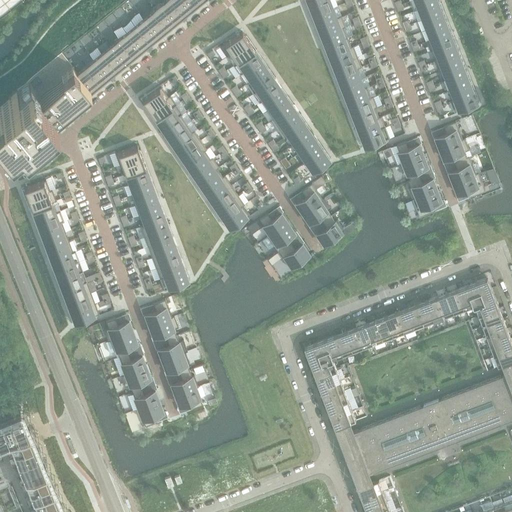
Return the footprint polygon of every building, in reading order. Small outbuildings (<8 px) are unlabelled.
[(0,0),(0,13),(15,0),(0,0)] [(69,46),(61,53),(72,66),(76,70),(84,64),(92,57),(100,50),(109,43),(117,36),(125,29),(134,23),(142,16),(151,9),(159,2),(161,0),(125,0),(119,5),(111,12),(103,19),(94,25),(86,32),(78,39),(69,46)] [(171,0),(161,0),(159,2),(175,21),(183,14),(171,0)] [(185,0),(171,0),(183,14),(191,7),(185,0)] [(320,0),(310,4),(314,15),(334,7),(334,6),(331,0),(320,0)] [(419,8),(413,10),(418,20),(423,18),(442,10),(438,0),(419,8)] [(159,2),(151,9),(166,28),(175,21),(159,2)] [(334,7),(314,15),(318,25),(338,17),(342,16),(338,5),(334,6),(334,7)] [(151,9),(142,16),(158,35),(166,28),(151,9)] [(442,10),(423,18),(427,28),(446,21),(442,10)] [(338,17),(318,25),(322,36),(345,27),(347,26),(342,16),(342,15),(342,16),(338,17)] [(142,16),(134,23),(149,41),(158,35),(142,16)] [(446,21),(427,28),(431,38),(450,31),(446,21)] [(134,23),(125,29),(141,48),(149,41),(134,23)] [(345,27),(322,36),(326,45),(348,37),(345,27)] [(125,29),(117,36),(133,55),(141,48),(125,29)] [(220,46),(215,49),(222,59),(226,56),(227,56),(248,41),(242,31),(220,46)] [(431,39),(427,40),(430,50),(435,49),(454,41),(450,31),(431,38),(431,39)] [(117,36),(109,43),(124,62),(133,55),(117,36)] [(348,37),(326,45),(330,55),(352,47),(352,46),(348,37)] [(248,41),(227,56),(233,64),(234,65),(238,62),(237,62),(255,50),(248,41)] [(454,41),(435,49),(439,59),(458,51),(454,41)] [(109,43),(100,50),(116,69),(124,62),(109,43)] [(352,47),(330,55),(334,65),(358,56),(354,46),(352,46),(352,47)] [(100,50),(92,57),(108,76),(116,69),(100,50)] [(238,62),(234,65),(240,74),(244,71),(261,59),(255,50),(237,62),(238,62)] [(439,59),(435,60),(439,71),(443,69),(462,61),(458,51),(439,59)] [(18,91),(0,105),(0,131),(9,142),(19,134),(23,140),(34,131),(35,133),(40,129),(52,120),(52,119),(55,116),(56,117),(91,89),(75,70),(76,70),(72,66),(61,53),(16,89),(18,91)] [(358,56),(334,65),(338,76),(358,68),(362,67),(362,66),(358,56)] [(92,57),(84,64),(99,82),(108,76),(92,57)] [(244,71),(240,74),(246,83),(250,80),(250,81),(267,69),(261,59),(244,71)] [(462,61),(443,69),(447,79),(466,71),(462,61)] [(76,70),(75,70),(91,89),(99,82),(84,64),(76,70)] [(358,68),(338,76),(342,85),(362,78),(366,76),(362,67),(358,68)] [(250,80),(246,83),(253,93),(274,78),(267,69),(250,81),(250,80)] [(466,71),(447,79),(451,89),(470,82),(466,71)] [(362,78),(342,85),(346,95),(365,88),(365,87),(368,86),(370,86),(366,76),(362,78)] [(253,93),(248,96),(255,104),(256,103),(259,102),(261,100),(280,87),(274,78),(253,93)] [(470,82),(451,89),(455,99),(474,92),(470,82)] [(365,88),(346,95),(350,106),(372,97),(374,96),(376,95),(372,85),(368,87),(368,86),(365,87),(365,88)] [(161,86),(142,99),(148,109),(168,96),(161,86)] [(259,102),(256,103),(262,112),(267,109),(286,96),(280,87),(261,100),(259,102)] [(168,96),(148,109),(155,118),(176,104),(180,101),(174,92),(170,95),(168,96)] [(455,99),(450,101),(455,112),(479,103),(474,92),(455,99)] [(286,96),(267,109),(272,118),(273,118),(292,105),(286,96)] [(372,97),(350,106),(354,116),(376,107),(376,108),(378,107),(374,96),(372,97)] [(176,104),(155,118),(161,127),(180,114),(182,113),(176,104)] [(272,118),(271,119),(277,128),(298,114),(292,105),(273,118),(272,118)] [(376,107),(354,116),(358,126),(380,117),(376,108),(376,107)] [(180,114),(161,127),(167,136),(186,123),(191,119),(185,111),(182,113),(180,114)] [(298,114),(277,128),(283,137),(283,138),(287,135),(304,123),(298,114)] [(380,117),(358,126),(361,135),(385,126),(382,117),(382,116),(380,117)] [(447,132),(436,136),(440,148),(463,139),(463,138),(459,128),(456,121),(444,126),(447,132)] [(186,123),(167,136),(173,145),(192,132),(192,131),(186,123)] [(304,123),(287,135),(293,143),(293,144),(310,132),(304,123)] [(385,126),(361,135),(366,147),(390,138),(385,126)] [(192,132),(173,145),(179,154),(200,139),(194,130),(192,131),(192,132)] [(293,143),(291,144),(291,145),(297,154),(316,141),(310,132),(293,144),(293,143)] [(463,139),(440,148),(445,159),(455,154),(458,160),(458,161),(467,157),(467,156),(465,151),(470,149),(465,137),(463,138),(463,139)] [(200,139),(179,154),(185,163),(204,150),(205,150),(207,149),(206,148),(200,139)] [(316,141),(297,154),(303,162),(303,163),(304,163),(305,162),(305,161),(323,150),(316,141)] [(406,141),(397,144),(399,151),(397,152),(401,162),(401,163),(424,154),(420,143),(409,147),(406,141)] [(137,145),(115,153),(119,164),(141,156),(137,145)] [(204,150),(185,163),(191,172),(210,159),(210,158),(205,150),(204,150)] [(323,150),(305,161),(305,162),(312,171),(329,159),(323,150)] [(401,162),(399,163),(404,175),(410,172),(413,178),(420,175),(418,169),(429,165),(424,154),(401,163),(401,162)] [(458,168),(449,171),(450,173),(449,173),(452,181),(453,181),(454,182),(479,172),(481,171),(477,161),(473,163),(472,162),(470,155),(467,156),(467,157),(458,161),(458,160),(455,161),(458,168)] [(141,156),(119,164),(123,175),(125,174),(125,173),(145,166),(141,156)] [(210,159),(191,172),(197,181),(216,167),(217,168),(219,167),(218,166),(212,157),(210,158),(210,159)] [(145,166),(125,173),(125,174),(129,183),(149,176),(145,166)] [(216,167),(197,181),(203,190),(223,176),(222,176),(217,168),(216,167)] [(479,172),(454,182),(458,193),(467,190),(469,196),(486,190),(483,183),(479,172)] [(223,176),(203,190),(210,199),(231,184),(225,175),(224,175),(222,176),(223,176)] [(305,196),(295,202),(302,212),(322,198),(315,188),(325,181),(321,175),(316,178),(311,182),(311,183),(301,190),(305,196)] [(413,178),(408,180),(411,186),(408,187),(413,198),(438,188),(433,177),(423,181),(420,175),(413,178)] [(45,179),(24,187),(28,199),(50,190),(52,189),(52,190),(55,188),(51,176),(45,178),(45,179)] [(149,176),(129,183),(133,193),(133,194),(152,186),(149,176)] [(231,184),(210,199),(216,208),(237,194),(231,184)] [(133,193),(130,194),(134,205),(156,196),(152,186),(133,194),(133,193)] [(413,199),(405,202),(409,211),(417,208),(417,209),(420,216),(436,209),(433,203),(442,199),(438,188),(413,198),(413,199)] [(50,190),(28,199),(32,209),(56,200),(52,190),(52,189),(50,190)] [(237,194),(216,208),(223,218),(240,206),(244,204),(244,203),(237,194)] [(156,196),(134,205),(138,215),(160,206),(156,196)] [(322,198),(302,212),(309,222),(318,216),(322,221),(330,215),(327,210),(327,209),(330,207),(324,197),(322,198)] [(56,200),(32,209),(36,219),(60,210),(56,200)] [(160,206),(138,215),(142,224),(142,225),(164,217),(160,206)] [(240,206),(223,218),(229,228),(246,216),(240,206)] [(60,210),(36,219),(39,229),(61,221),(64,220),(60,210)] [(267,213),(259,219),(263,224),(261,226),(267,236),(288,222),(281,212),(271,218),(267,213)] [(325,226),(316,233),(323,243),(331,238),(332,240),(343,233),(341,231),(341,230),(342,230),(344,234),(357,226),(352,220),(342,227),(337,219),(334,221),(334,220),(330,215),(322,221),(325,226)] [(140,226),(135,227),(139,237),(144,236),(168,227),(164,217),(142,225),(142,224),(140,225),(140,226)] [(61,221),(39,229),(43,239),(65,231),(61,221)] [(267,236),(261,239),(268,249),(274,245),(278,251),(289,244),(288,243),(285,238),(294,232),(288,222),(267,236)] [(144,236),(139,237),(143,247),(147,245),(147,246),(171,237),(168,227),(144,236)] [(65,231),(43,239),(47,249),(69,241),(65,231)] [(171,237),(147,246),(151,256),(176,247),(171,237)] [(69,241),(47,249),(51,259),(73,251),(72,250),(69,241)] [(289,244),(278,251),(282,256),(281,256),(288,267),(291,265),(292,267),(302,260),(301,258),(309,253),(302,243),(294,247),(291,242),(290,242),(288,243),(289,244)] [(151,256),(146,259),(150,269),(155,267),(180,258),(176,247),(151,256)] [(73,251),(51,259),(55,269),(79,260),(75,250),(72,250),(73,251)] [(79,260),(55,269),(58,279),(83,270),(88,268),(85,258),(79,260)] [(180,258),(155,267),(160,278),(184,269),(180,258)] [(184,269),(160,278),(164,289),(188,280),(184,269)] [(83,270),(58,279),(62,290),(87,281),(83,270)] [(500,307),(494,291),(492,286),(488,276),(457,288),(466,312),(467,312),(466,308),(474,305),(475,306),(476,305),(479,314),(475,315),(475,316),(500,307)] [(87,281),(62,290),(67,301),(91,292),(87,281)] [(466,312),(457,288),(447,292),(456,316),(457,316),(456,312),(464,309),(466,312)] [(91,292),(67,301),(71,311),(95,302),(91,292)] [(456,316),(447,292),(437,296),(446,320),(447,319),(446,316),(454,313),(456,316)] [(446,320),(437,296),(427,299),(436,324),(437,323),(435,320),(444,316),(445,320),(446,320)] [(155,309),(144,313),(149,325),(172,316),(172,315),(168,305),(167,305),(165,298),(153,303),(155,309)] [(436,324),(427,299),(417,303),(426,328),(427,327),(425,323),(434,320),(435,324),(436,324)] [(95,302),(71,311),(75,322),(99,313),(95,302)] [(426,328),(417,303),(406,307),(416,331),(417,331),(415,327),(424,324),(425,328),(426,328)] [(416,331),(406,307),(396,311),(406,335),(405,331),(414,328),(415,332),(416,331)] [(503,317),(500,307),(475,316),(476,317),(479,315),(483,324),(479,326),(503,317)] [(406,335),(396,311),(386,315),(396,339),(395,335),(403,332),(405,335),(406,335)] [(172,316),(149,325),(153,336),(164,332),(166,338),(176,334),(174,328),(178,326),(174,315),(172,315),(172,316)] [(396,339),(386,315),(376,319),(385,343),(386,343),(385,339),(393,336),(395,339),(396,339)] [(108,327),(103,329),(107,340),(133,331),(128,319),(118,323),(115,317),(105,321),(108,327)] [(507,327),(503,317),(479,326),(479,327),(483,326),(487,334),(483,336),(507,327)] [(385,343),(376,319),(366,322),(375,347),(376,346),(375,343),(383,339),(385,343)] [(375,347),(366,322),(356,326),(365,350),(366,350),(364,346),(373,343),(375,347)] [(365,350),(356,326),(346,330),(355,354),(356,354),(354,350),(363,347),(364,351),(365,350)] [(511,337),(507,327),(483,336),(483,337),(487,336),(490,344),(487,346),(511,337)] [(355,354),(346,330),(336,334),(339,341),(345,358),(346,358),(344,354),(353,351),(354,355),(355,354)] [(108,340),(105,341),(109,352),(114,350),(116,350),(119,356),(128,352),(126,346),(137,342),(133,331),(107,340),(108,340)] [(168,344),(158,348),(162,359),(185,351),(187,350),(183,338),(178,340),(176,334),(166,338),(168,344)] [(345,358),(339,341),(336,334),(315,342),(305,346),(317,376),(341,367),(341,366),(337,368),(334,359),(335,359),(334,358),(341,355),(342,359),(345,358)] [(511,348),(511,339),(511,337),(487,346),(487,347),(491,346),(494,354),(490,356),(491,357),(511,348)] [(511,360),(511,348),(491,357),(495,356),(499,366),(511,360)] [(185,351),(162,359),(166,370),(177,366),(179,373),(189,369),(187,363),(189,362),(185,351)] [(119,356),(113,358),(119,375),(120,375),(125,373),(146,365),(141,354),(131,358),(128,352),(119,356)] [(125,373),(120,375),(125,386),(129,384),(132,390),(141,387),(139,380),(150,376),(146,365),(125,373)] [(341,378),(337,369),(341,368),(341,367),(317,376),(321,387),(345,377),(344,376),(341,378)] [(181,379),(171,383),(175,394),(196,386),(196,387),(198,386),(194,374),(191,375),(189,369),(179,373),(181,379)] [(457,439),(511,418),(511,370),(501,375),(442,398),(442,400),(439,401),(438,399),(424,405),(424,407),(421,408),(420,406),(343,435),(348,449),(350,448),(355,462),(353,463),(359,477),(436,447),(435,445),(438,444),(439,446),(454,440),(453,438),(456,437),(457,439)] [(345,388),(341,379),(345,378),(345,377),(321,387),(324,397),(349,387),(348,387),(345,388)] [(196,386),(175,394),(179,405),(188,402),(190,408),(202,404),(200,397),(196,387),(196,386)] [(134,396),(128,398),(132,410),(138,407),(138,408),(159,400),(155,389),(144,393),(141,387),(132,390),(134,396)] [(348,398),(345,390),(349,388),(349,387),(324,397),(328,407),(352,398),(352,397),(348,398)] [(359,394),(357,387),(350,389),(353,396),(359,394)] [(352,408),(349,400),(353,398),(352,398),(328,407),(332,417),(356,408),(356,407),(352,408)] [(159,400),(138,408),(142,419),(145,425),(157,421),(154,414),(163,411),(159,400)] [(21,407),(0,414),(0,511),(62,511),(63,511),(61,508),(37,447),(29,428),(21,407)] [(356,420),(353,410),(356,408),(332,417),(336,427),(356,420)] [(170,476),(164,478),(168,487),(173,485),(170,476)] [(383,489),(379,479),(359,487),(363,498),(387,488),(386,488),(383,489)] [(387,499),(383,491),(387,489),(387,488),(363,498),(366,508),(391,499),(390,498),(387,499)] [(397,496),(395,489),(389,492),(391,498),(397,496)] [(511,511),(511,494),(511,495),(511,498),(504,502),(503,498),(502,498),(507,511),(511,511)] [(507,511),(502,498),(502,499),(503,502),(494,506),(493,502),(492,502),(495,511),(507,511)] [(390,509),(387,501),(391,499),(366,508),(368,511),(385,511),(394,509),(394,508),(390,509)] [(495,511),(492,502),(491,502),(493,506),(484,510),(483,506),(482,506),(484,511),(495,511)]
